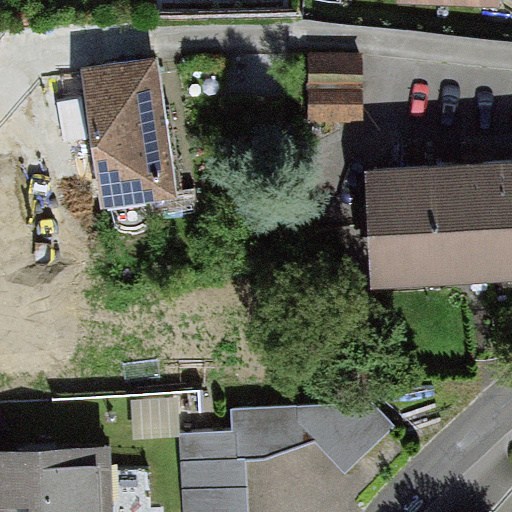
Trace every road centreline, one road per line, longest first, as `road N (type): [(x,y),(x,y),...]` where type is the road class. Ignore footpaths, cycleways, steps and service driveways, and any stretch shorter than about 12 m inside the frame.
road 1 (residential): [(511,54),(292,35),(159,38)]
road 2 (residential): [(511,394),(400,511)]
